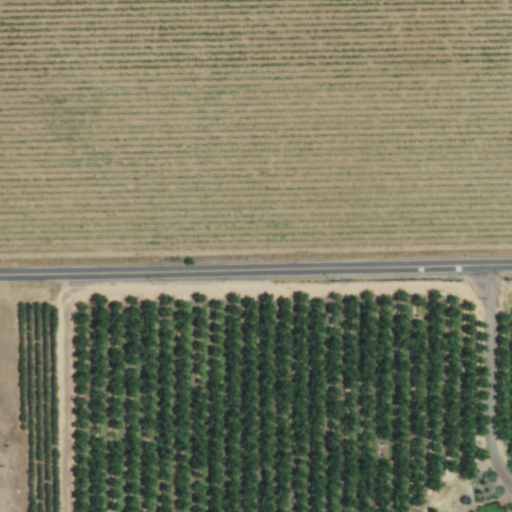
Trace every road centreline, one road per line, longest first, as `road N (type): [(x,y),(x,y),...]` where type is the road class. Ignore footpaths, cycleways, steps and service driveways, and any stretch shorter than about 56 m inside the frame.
road 1 (track): [(478,288),(56,293),(60,511)]
road 2 (residential): [(0,272),(511,262)]
